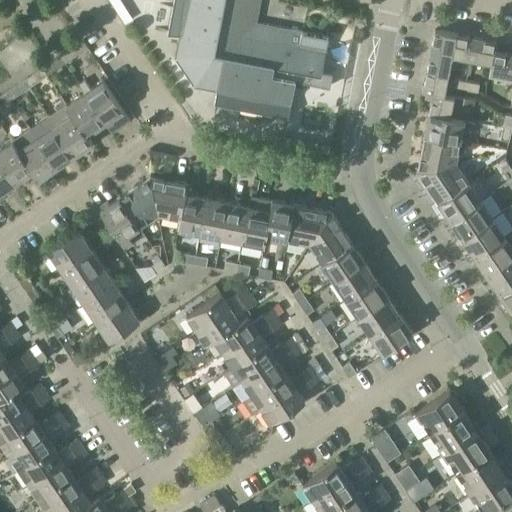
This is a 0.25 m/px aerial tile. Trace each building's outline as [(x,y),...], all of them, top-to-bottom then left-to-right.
[(172,0),(167,30),(191,35),(189,46),(208,74),(220,76),(215,100),(289,114),(296,78),(331,85),(333,72),(322,70),(328,34),(327,34),(304,30),(304,29),(303,29),(303,30),(257,22),(260,0),(172,0)] [(451,56),(455,34),(433,30),(430,48),(426,71),(448,75),(451,56)] [(490,63),(493,52),(495,42),(455,34),(451,56),(490,63)] [(59,53),(64,61),(86,46),(81,39),(59,53)] [(511,77),(511,55),(493,52),(490,63),(488,73),(511,77)] [(64,61),(59,53),(42,65),(47,73),(64,61)] [(47,73),(42,65),(30,73),(35,80),(47,73)] [(426,71),(422,92),(432,94),(431,97),(429,110),(450,114),(461,117),(464,98),(464,97),(445,93),(446,86),(448,75),(426,71)] [(84,77),(79,81),(84,89),(105,120),(107,118),(113,129),(130,117),(123,107),(117,97),(103,77),(90,86),(84,77)] [(466,90),(467,82),(454,79),(453,88),(466,90)] [(467,82),(466,90),(478,93),(479,84),(467,82)] [(5,90),(10,97),(20,90),(15,83),(5,90)] [(66,102),(87,132),(105,120),(90,98),(89,97),(84,89),(73,97),(66,102)] [(0,103),(10,97),(5,90),(0,93),(0,103)] [(92,140),(87,132),(66,102),(49,114),(74,152),(92,140)] [(429,110),(424,133),(425,133),(462,140),(466,118),(461,117),(450,114),(429,110)] [(503,124),(511,125),(511,114),(505,113),(503,124)] [(30,126),(56,164),(74,152),(49,114),(30,126)] [(511,126),(511,125),(503,124),(501,138),(510,139),(511,126)] [(30,126),(12,138),(32,168),(31,169),(37,177),(56,164),(30,126)] [(417,169),(458,161),(462,140),(425,133),(419,164),(418,164),(417,169)] [(0,146),(0,158),(14,180),(32,168),(12,138),(0,146)] [(0,190),(14,180),(0,158),(0,190)] [(438,199),(469,179),(457,161),(458,161),(417,169),(419,173),(420,173),(431,189),(438,199)] [(509,179),(511,176),(511,166),(510,163),(502,168),(509,179)] [(158,212),(150,174),(119,194),(139,224),(158,212)] [(158,212),(180,216),(181,216),(186,190),(188,181),(150,174),(158,212)] [(449,219),(482,197),(469,179),(438,199),(437,200),(449,219)] [(200,230),(207,195),(186,190),(181,216),(180,216),(178,226),(200,230)] [(266,233),(273,198),(251,193),(249,203),(242,238),(265,243),(267,233),(266,233)] [(119,194),(100,207),(127,247),(133,242),(127,232),(139,224),(119,194)] [(221,234),(228,199),(207,195),(200,230),(221,234)] [(462,237),(494,216),(482,197),(449,219),(462,237)] [(266,233),(267,233),(288,237),(295,202),(273,198),(266,233)] [(228,199),(221,234),(242,238),(249,203),(228,199)] [(295,202),(288,237),(310,242),(311,242),(332,209),(331,209),(295,202)] [(332,209),(311,242),(323,261),(353,241),(332,209)] [(474,255),(506,233),(494,216),(462,237),(474,255)] [(60,265),(90,245),(78,226),(48,246),(60,265)] [(511,239),(511,234),(509,231),(474,255),(485,272),(511,254),(511,242),(511,240),(511,239)] [(353,241),(323,261),(335,279),(365,259),(353,241)] [(90,245),(60,265),(72,283),(102,263),(90,245)] [(194,262),(195,253),(183,250),(181,259),(194,262)] [(195,253),(194,262),(206,264),(208,255),(195,253)] [(498,290),(511,280),(511,254),(485,272),(498,290)] [(155,271),(166,264),(161,257),(150,264),(155,271)] [(236,270),(238,261),(226,259),(224,267),(236,270)] [(365,259),(335,279),(348,297),(377,277),(365,259)] [(238,261),(236,270),(249,272),(250,264),(238,261)] [(84,301),(114,281),(102,263),(72,283),(84,301)] [(259,274),(271,276),(273,268),(260,265),(259,274)] [(25,288),(33,283),(26,273),(18,277),(25,288)] [(377,277),(348,297),(359,315),(389,295),(377,277)] [(511,308),(511,280),(498,290),(511,309),(511,308)] [(114,281),(84,301),(94,316),(124,296),(114,281)] [(33,283),(25,288),(32,298),(40,294),(33,283)] [(196,329),(250,293),(244,284),(236,290),(237,290),(225,298),(221,291),(187,314),(196,329)] [(300,302),(308,297),(300,286),(293,291),(300,302)] [(250,293),(196,329),(206,342),(240,320),(235,312),(246,305),(247,305),(255,300),(250,293)] [(389,295),(359,315),(371,333),(401,313),(389,295)] [(124,296),(94,316),(109,337),(139,317),(124,296)] [(308,297),(300,302),(307,312),(314,307),(308,297)] [(206,342),(216,357),(224,351),(278,315),(272,307),(264,312),(264,313),(253,320),(248,314),(240,320),(206,342)] [(49,324),(57,319),(50,309),(42,313),(49,324)] [(401,313),(371,333),(383,351),(413,331),(401,313)] [(278,315),(224,351),(233,365),(267,342),(263,335),(274,327),(274,328),(282,322),(278,315)] [(0,338),(16,328),(11,319),(3,325),(0,327),(0,338)] [(57,319),(49,324),(56,334),(64,329),(57,319)] [(325,338),(332,333),(325,322),(317,327),(325,338)] [(16,328),(0,338),(0,358),(6,354),(1,348),(13,340),(21,335),(16,328)] [(332,333),(325,338),(331,348),(338,343),(332,333)] [(225,370),(234,384),(242,378),(296,343),(291,335),(283,340),(271,348),(267,342),(233,365),(225,370)] [(6,354),(0,358),(0,378),(35,355),(34,355),(42,350),(36,342),(29,347),(21,352),(21,353),(10,360),(6,354)] [(296,343),(242,378),(251,392),(286,369),(281,363),(293,355),(301,350),(296,343)] [(76,348),(69,353),(76,364),(84,359),(76,348)] [(0,398),(16,388),(16,387),(24,382),(20,375),(31,367),(31,368),(39,362),(35,355),(0,378),(0,398)] [(349,360),(342,365),(349,375),(356,370),(349,360)] [(243,397),(253,412),(261,406),(315,370),(310,362),(301,368),(302,368),(290,376),(286,369),(251,392),(243,397)] [(315,370),(261,406),(271,422),(306,399),(300,391),(312,383),(320,378),(315,370)] [(16,388),(0,398),(0,418),(45,388),(40,381),(32,386),(20,394),(16,388)] [(187,381),(179,388),(183,395),(193,389),(187,381)] [(0,436),(1,438),(35,416),(30,409),(42,401),(50,396),(45,388),(0,418),(0,436)] [(430,432),(464,409),(450,389),(416,412),(430,432)] [(35,416),(1,438),(11,453),(64,417),(59,409),(51,414),(51,415),(40,422),(35,416)] [(443,452),(477,429),(464,409),(430,432),(443,452)] [(20,466),(54,444),(49,437),(61,429),(61,430),(69,424),(64,417),(11,453),(20,466)] [(385,427),(372,436),(377,445),(388,461),(401,451),(385,427)] [(457,472),(490,449),(477,429),(443,452),(457,472)] [(212,439),(221,453),(226,461),(237,454),(222,432),(212,439)] [(54,444),(20,466),(29,480),(83,444),(78,437),(70,442),(70,443),(58,450),(54,444)] [(39,495),(73,472),(68,465),(80,457),(80,458),(88,452),(83,444),(29,480),(39,495)] [(470,492),(504,469),(490,449),(457,472),(470,492)] [(313,497),(366,461),(361,453),(353,459),(341,467),(337,460),(303,483),(313,497)] [(366,461),(313,497),(322,511),(355,488),(351,481),(363,474),(371,468),(366,461)] [(401,481),(415,471),(409,463),(396,472),(401,481)] [(73,472),(39,495),(48,508),(101,472),(96,465),(88,470),(77,478),(73,472)] [(511,481),(504,469),(470,492),(479,505),(472,510),(473,511),(500,511),(511,504),(511,481)] [(415,471),(401,481),(406,488),(420,479),(415,471)] [(48,508),(50,511),(70,511),(91,498),(87,493),(98,485),(107,480),(101,472),(48,508)] [(100,511),(128,494),(128,493),(134,489),(129,481),(114,491),(115,491),(103,499),(100,494),(92,500),(91,498),(70,511),(100,511)] [(322,511),(350,511),(385,489),(379,481),(371,487),(360,495),(355,488),(322,511)] [(385,489),(350,511),(371,511),(370,510),(381,502),(382,502),(390,497),(385,489)] [(209,497),(218,511),(239,511),(236,507),(229,511),(228,511),(221,501),(216,493),(209,497)] [(128,494),(100,511),(115,511),(125,506),(133,501),(130,497),(128,494)] [(218,511),(209,497),(200,503),(206,511),(218,511)] [(422,511),(440,511),(442,511),(436,503),(422,511)]
